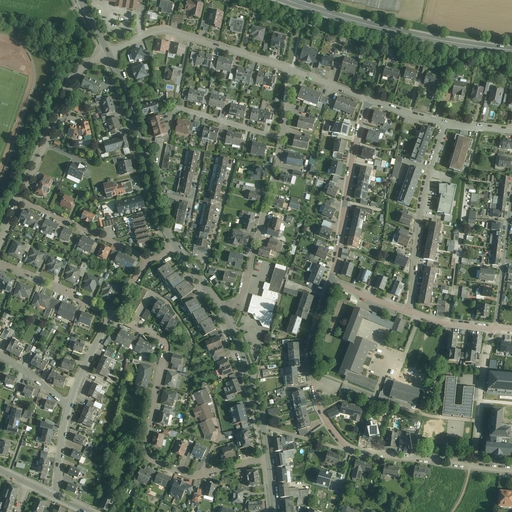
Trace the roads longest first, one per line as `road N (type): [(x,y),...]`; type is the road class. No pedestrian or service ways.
road 1 (residential): [(473,466),(353,453),(327,422),(307,374),(307,343),(329,281)]
road 2 (residential): [(115,316),(168,349),(146,450),(201,474)]
road 3 (secondary): [(304,6),(511,52)]
road 4 (residential): [(108,53),(163,30),(291,68)]
road 5 (residential): [(445,123),(425,190),(408,311)]
road 6 (residential): [(282,138),(241,296),(221,312)]
road 7 (residential): [(329,281),(368,99)]
road 8 (residential): [(18,199),(77,73),(108,53)]
road 9 (residential): [(155,193),(108,53)]
road 10 (residential): [(492,329),(474,458)]
road 11 (residential): [(0,262),(115,316)]
road 12 (residential): [(261,426),(221,312)]
